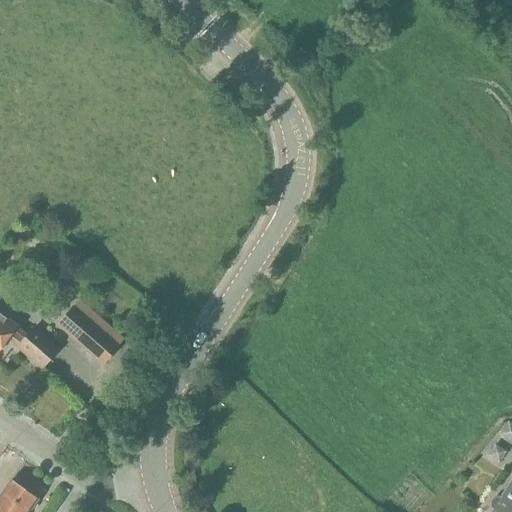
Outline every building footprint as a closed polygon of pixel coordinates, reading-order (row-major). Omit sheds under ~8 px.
[(120,311),(129,302),(111,285),(102,293),(120,311)] [(104,364),(124,341),(79,300),(58,323),(104,364)] [(27,335),(19,328),(0,313),(0,353),(10,340),(42,368),(58,350),(33,328),(27,335)] [(80,386),(72,395),(81,402),(88,393),(80,386)] [(0,511),(7,511),(23,490),(10,481),(0,495),(0,511)] [(511,511),(511,485),(495,511),(511,511)] [(23,490),(7,511),(28,511),(37,500),(23,490)]
